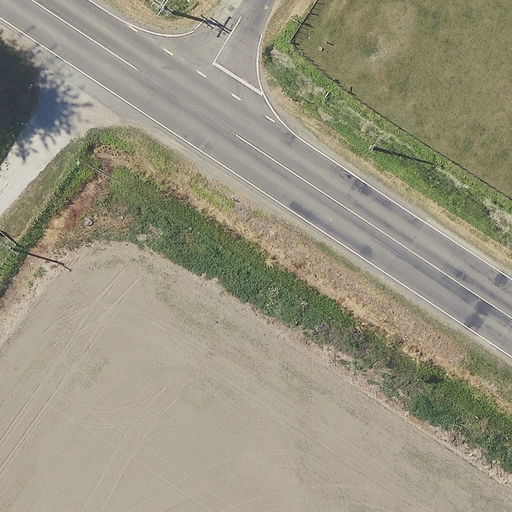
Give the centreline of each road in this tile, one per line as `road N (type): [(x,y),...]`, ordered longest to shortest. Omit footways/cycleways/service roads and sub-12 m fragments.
road 1 (primary): [(511,315),(183,100)]
road 2 (primary): [(183,100),(33,0)]
road 3 (residential): [(183,100),(253,0)]
